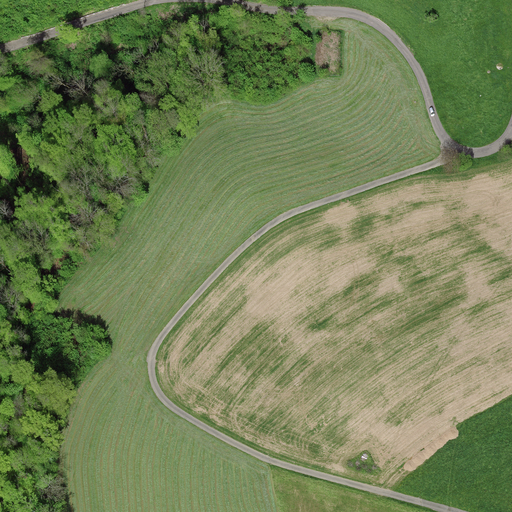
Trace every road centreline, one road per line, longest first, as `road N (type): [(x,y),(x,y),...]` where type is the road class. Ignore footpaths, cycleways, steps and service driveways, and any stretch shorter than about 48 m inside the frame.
road 1 (track): [(453,511),(265,459),(213,433),(162,397),(152,358),(177,317),(271,224),(457,148)]
road 2 (unclassified): [(511,133),(476,153),(445,141),(411,58),(368,19),(220,0)]
road 3 (unclassified): [(158,0),(0,51)]
